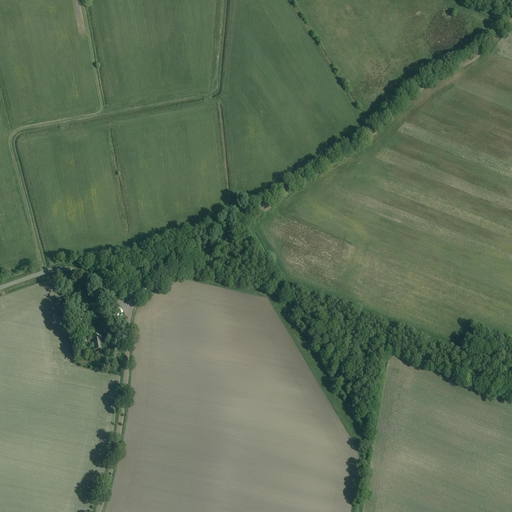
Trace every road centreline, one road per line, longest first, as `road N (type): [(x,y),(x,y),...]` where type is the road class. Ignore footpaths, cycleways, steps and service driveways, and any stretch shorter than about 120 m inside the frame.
road 1 (tertiary): [(511,21),(482,51),(415,89),(350,148),(279,193),(206,259),(139,293),(130,308)]
road 2 (track): [(224,0),(211,93),(12,136),(44,272)]
road 3 (track): [(354,511),(364,427),(242,225)]
road 4 (tertiary): [(130,308),(122,408),(98,511)]
road 5 (unclassified): [(0,287),(75,269),(130,308)]
